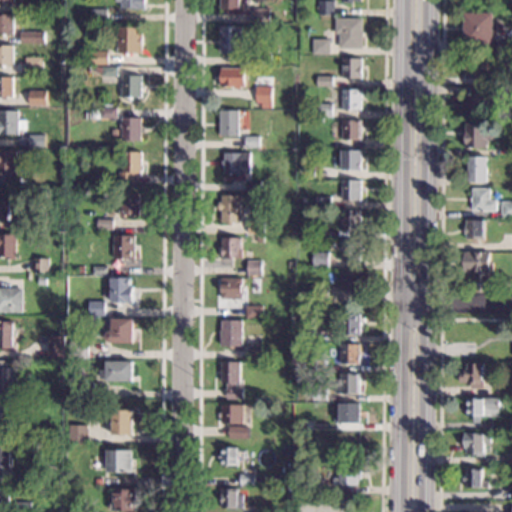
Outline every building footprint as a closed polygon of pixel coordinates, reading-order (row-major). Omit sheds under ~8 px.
[(37,12),(22,11),(22,0),(37,1),(37,12)] [(145,0),(145,9),(121,8),(121,1),(116,1),(116,0),(145,0)] [(242,0),(242,9),(221,8),(221,0),(242,0)] [(335,0),(334,15),(318,15),(318,0),(335,0)] [(272,23),(254,23),(254,8),(272,7),(272,23)] [(107,9),(107,21),(92,21),(92,9),(107,9)] [(493,45),(463,45),(464,12),(493,12),(493,45)] [(14,34),(0,33),(0,13),(15,14),(14,34)] [(363,49),(339,48),(340,34),(335,33),(335,18),(363,18),(363,49)] [(142,53),(118,53),(118,26),(119,26),(142,26),(142,53)] [(246,53),(220,53),(220,26),(246,26),(246,53)] [(37,42),(22,42),(22,31),(37,31),(37,42)] [(330,55),(312,54),(312,38),(330,38),(330,55)] [(14,65),(0,65),(0,45),(14,45),(14,65)] [(108,64),(92,64),(92,50),(108,50),(108,64)] [(488,76),(465,75),(466,57),(470,57),(470,51),(488,51),(488,76)] [(273,65),(256,65),(256,64),(256,54),(273,54),(273,65)] [(43,74),(26,74),(26,57),(43,57),(43,74)] [(362,78),(343,78),(343,58),(362,58),(362,78)] [(117,67),(117,76),(103,76),(103,73),(96,73),(96,71),(95,71),(95,66),(117,67)] [(246,86),(241,86),(241,89),(224,89),(224,87),(220,87),(221,67),(246,67),(246,86)] [(510,84),(494,84),(494,73),(510,73),(510,84)] [(141,97),(121,97),(121,88),(123,88),(123,75),(141,75),(141,97)] [(333,86),(317,86),(317,75),(333,75),(333,86)] [(0,76),(13,77),(13,97),(0,96),(0,76)] [(273,103),(256,103),(256,86),(273,86),(273,103)] [(484,115),(466,115),(467,92),(472,93),(472,87),(485,87),(484,115)] [(362,109),(342,109),(343,89),(362,90),(362,109)] [(47,105),(30,105),(30,90),(47,90),(47,105)] [(333,103),(332,117),(317,116),(317,103),(333,103)] [(117,118),(100,118),(100,107),(117,108),(117,118)] [(19,119),(27,119),(27,130),(18,130),(18,134),(0,134),(0,110),(19,111),(19,119)] [(239,136),(220,136),(220,110),(240,110),(239,136)] [(141,126),(144,126),(144,132),(141,132),(141,140),(122,140),(122,117),(141,117),(141,126)] [(363,140),(343,139),(343,119),(363,120),(363,140)] [(488,129),(494,129),(494,140),(488,140),(488,148),(465,147),(465,121),(488,122),(488,129)] [(45,134),(45,147),(29,146),(29,134),(45,134)] [(261,136),(260,147),(245,147),(246,136),(261,136)] [(362,169),(343,169),(343,149),(362,149),(362,169)] [(17,173),(11,173),(11,177),(26,177),(26,186),(6,186),(6,173),(0,173),(0,150),(17,150),(17,173)] [(142,152),(141,172),(140,172),(140,177),(133,176),(133,183),(118,183),(119,171),(122,172),(123,151),(142,152)] [(251,173),(242,173),(242,176),(237,176),(237,173),(224,173),(224,167),(222,167),(222,160),(225,160),(225,152),(251,152),(251,173)] [(488,182),(469,182),(469,156),(488,156),(488,182)] [(317,166),(316,177),(299,176),(299,166),(317,166)] [(262,181),(262,191),(260,191),(246,191),(246,180),(262,181)] [(362,180),(361,200),(342,200),(342,180),(362,180)] [(490,199),(497,199),(497,211),(472,211),(472,187),(491,188),(490,199)] [(9,199),(13,199),(12,220),(0,219),(0,192),(9,192),(9,199)] [(139,215),(120,214),(120,204),(113,204),(113,193),(139,194),(139,215)] [(242,195),(242,222),(233,222),(233,225),(228,225),(228,222),(222,222),(222,195),(242,195)] [(332,196),(331,206),(315,206),(315,195),(332,196)] [(511,217),(501,217),(501,201),(511,201),(511,217)] [(362,230),(341,230),(342,209),(362,209),(362,230)] [(113,219),(113,229),(97,229),(97,218),(113,219)] [(266,233),(249,233),(249,219),(266,219),(266,233)] [(487,238),(466,238),(466,234),(464,234),(464,225),(466,225),(466,220),(488,220),(487,238)] [(330,225),(329,237),(313,237),(314,225),(330,225)] [(17,259),(5,258),(5,257),(0,257),(0,233),(17,234),(17,259)] [(136,235),(135,258),(113,258),(114,235),(136,235)] [(242,238),(242,249),(244,249),(244,258),(223,257),(223,237),(242,238)] [(362,240),(362,261),(341,260),(342,240),(362,240)] [(329,267),(312,267),(312,251),(329,252),(329,267)] [(490,262),(494,262),(494,270),(489,270),(489,272),(463,272),(464,251),(490,251),(490,262)] [(49,273),(33,272),(34,258),(49,258),(49,273)] [(263,275),(248,275),(248,260),(263,261),(263,275)] [(108,266),(108,275),(93,274),(93,265),(108,266)] [(361,290),(341,290),(341,270),(361,269),(361,290)] [(47,277),(46,285),(38,284),(39,276),(47,277)] [(131,285),(134,285),(133,303),(112,303),(112,277),(131,278),(131,285)] [(243,298),(222,299),(222,277),(243,277),(243,298)] [(329,286),(329,297),(312,296),(313,285),(329,286)] [(23,312),(0,312),(0,287),(24,288),(23,312)] [(105,315),(89,315),(89,301),(105,301),(105,315)] [(264,318),(246,318),(246,305),(264,305),(264,318)] [(361,334),(341,334),(341,314),(361,314),(361,334)] [(133,342),(110,342),(107,340),(106,336),(107,332),(112,330),(112,318),(133,319),(133,342)] [(243,346),(222,346),(222,319),(243,320),(243,346)] [(16,348),(0,348),(0,320),(16,320),(16,348)] [(313,341),(297,340),(298,324),(314,325),(313,341)] [(65,357),(48,357),(48,337),(48,336),(65,336),(65,357)] [(88,341),(88,358),(70,358),(70,341),(88,341)] [(361,364),(340,364),(340,344),(361,344),(361,364)] [(263,360),(248,360),(248,349),(263,349),(263,360)] [(7,367),(14,367),(14,378),(16,378),(16,391),(0,391),(0,360),(7,360),(7,367)] [(133,381),(106,380),(106,361),(133,361),(133,381)] [(242,383),(236,383),(236,389),(245,389),(244,399),(227,399),(227,383),(221,383),(221,361),(242,361),(242,383)] [(485,381),(482,381),(482,388),(470,388),(470,382),(458,382),(458,371),(464,371),(464,369),(467,369),(467,362),(485,363),(485,381)] [(361,373),(360,393),(335,393),(335,385),(340,385),(340,373),(361,373)] [(94,398),(78,398),(78,383),(94,383),(94,398)] [(328,389),(328,400),(312,400),(313,388),(328,389)] [(500,416),(481,416),(480,423),(473,423),(473,415),(466,415),(467,398),(500,399),(500,416)] [(360,423),(334,422),(334,414),(340,414),(340,401),(360,402),(360,423)] [(245,404),(244,424),(222,423),(223,403),(245,404)] [(17,414),(13,414),(13,421),(0,421),(0,404),(17,404),(17,414)] [(132,435),(112,434),(112,410),(132,410),(132,435)] [(312,419),(312,431),(296,430),(297,419),(312,419)] [(87,425),(87,441),(68,440),(68,425),(87,425)] [(248,439),(229,438),(229,425),(249,426),(248,439)] [(37,432),(36,432),(36,440),(30,440),(30,442),(15,442),(15,430),(30,430),(30,431),(31,431),(31,427),(37,427),(37,432)] [(63,436),(60,441),(55,438),(58,433),(63,436)] [(491,443),(485,443),(485,456),(471,456),(471,453),(466,453),(466,448),(463,448),(463,433),(491,433),(491,443)] [(11,467),(0,467),(0,446),(11,446),(11,467)] [(240,451),(244,451),(244,458),(240,458),(240,465),(221,465),(221,459),(219,459),(219,453),(222,453),(222,448),(240,448),(240,451)] [(131,472),(106,472),(107,450),(131,450),(131,472)] [(359,471),(362,471),(362,478),(360,478),(359,485),(332,484),(332,478),(339,478),(339,464),(359,464),(359,471)] [(485,480),(490,481),(490,487),(467,487),(467,481),(462,481),(462,475),(466,475),(466,468),(485,468),(485,480)] [(256,474),(255,485),(240,484),(240,473),(256,474)] [(29,482),(15,482),(15,474),(29,475),(29,482)] [(320,491),(305,491),(305,474),(320,474),(320,491)] [(10,507),(0,507),(0,487),(10,487),(10,507)] [(239,488),(239,495),(244,495),(244,509),(220,508),(221,488),(239,488)] [(134,511),(115,511),(115,510),(111,510),(111,503),(113,503),(113,489),(134,489),(134,511)] [(351,505),(336,505),(336,495),(351,495),(351,505)] [(32,511),(15,511),(15,501),(32,502),(32,511)]
